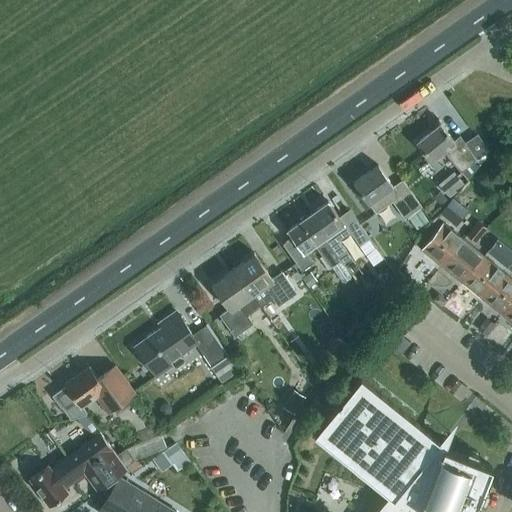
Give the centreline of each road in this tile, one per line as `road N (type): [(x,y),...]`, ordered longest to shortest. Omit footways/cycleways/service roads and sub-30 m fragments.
road 1 (secondary): [(0,357),(482,20)]
road 2 (residential): [(0,384),(470,58)]
road 3 (residential): [(401,316),(511,406)]
